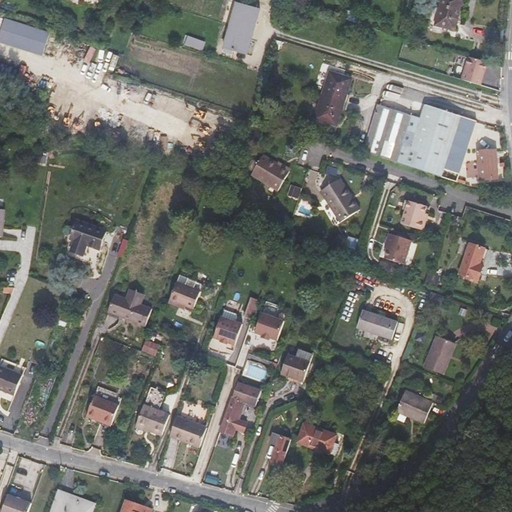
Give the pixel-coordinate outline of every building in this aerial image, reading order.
[(237,0),(230,25),(254,32),(260,10),(245,6),(246,0),(237,0)] [(462,0),(441,0),(435,26),(455,30),(462,0)] [(0,35),(4,37),(8,23),(0,19),(0,35)] [(254,32),(230,25),(222,53),(230,56),(232,50),(248,54),(254,32)] [(488,62),(469,56),(462,79),(481,85),(488,62)] [(351,79),(330,72),(322,96),(344,103),(351,79)] [(344,103),(322,96),(315,118),(337,125),(344,103)] [(421,119),(378,105),(364,152),(413,168),(458,182),(477,122),(426,105),(421,119)] [(486,151),(477,151),(479,180),(498,178),(497,153),(486,153),(486,151)] [(289,171),(277,164),(262,155),(251,175),(278,191),(289,171)] [(278,162),(277,164),(289,171),(290,169),(278,162)] [(354,200),(339,178),(320,191),(335,213),(354,200)] [(421,221),(424,214),(426,206),(408,201),(401,223),(423,230),(425,222),(421,221)] [(107,231),(77,220),(71,239),(74,241),(70,251),(83,256),(87,245),(100,250),(107,231)] [(384,258),(404,264),(411,240),(388,233),(384,247),(387,248),(384,258)] [(349,236),(343,254),(354,257),(359,239),(349,236)] [(479,262),(484,246),(469,241),(459,272),(478,279),(483,263),(479,262)] [(488,247),(484,246),(479,262),(483,263),(488,247)] [(181,291),(168,285),(160,307),(178,314),(180,310),(196,316),(203,299),(195,296),(198,289),(184,283),(181,291)] [(130,289),(129,292),(144,297),(145,294),(130,289)] [(206,291),(198,289),(195,296),(203,299),(206,291)] [(144,297),(129,292),(127,299),(115,295),(108,312),(145,326),(152,309),(141,305),(144,297)] [(261,299),(254,296),(247,316),(254,318),(261,299)] [(392,339),(398,322),(363,311),(358,328),(392,339)] [(222,314),(214,335),(221,338),(220,339),(228,342),(228,340),(235,343),(243,322),(240,321),(222,314)] [(263,316),(257,335),(278,342),(285,323),(263,316)] [(453,343),(437,337),(425,367),(442,374),(448,358),(447,357),(453,343)] [(143,352),(158,354),(160,343),(145,341),(143,352)] [(298,357),(311,362),(313,354),(300,349),(298,357)] [(304,381),(311,362),(298,357),(289,354),(282,373),(304,381)] [(23,375),(0,366),(0,390),(14,396),(23,375)] [(239,383),(233,398),(243,401),(240,408),(243,409),(244,406),(255,411),(262,391),(239,383)] [(150,430),(161,435),(169,414),(159,410),(162,403),(166,391),(151,385),(137,424),(150,429),(150,430)] [(122,397),(98,388),(87,417),(96,421),(97,417),(112,424),(122,397)] [(406,392),(397,410),(414,418),(414,419),(424,424),(433,403),(406,392)] [(243,401),(233,398),(226,416),(239,420),(243,409),(240,408),(243,401)] [(169,414),(161,435),(162,435),(169,414)] [(177,416),(170,435),(199,446),(206,427),(177,416)] [(239,420),(226,416),(221,431),(234,436),(236,428),(244,431),(246,423),(239,420)] [(330,454),(334,442),(336,435),(314,427),(308,446),(330,454)] [(283,465),(292,440),(274,434),(271,443),(278,445),(272,461),(283,465)] [(340,444),(334,442),(330,454),(336,456),(340,444)] [(363,462),(379,469),(383,459),(368,452),(363,462)] [(66,493),(58,490),(49,511),(91,511),(93,506),(92,505),(92,503),(79,498),(79,499),(65,494),(66,493)] [(2,511),(28,511),(31,504),(8,495),(2,511)] [(121,511),(137,511),(140,505),(126,500),(121,511)]
